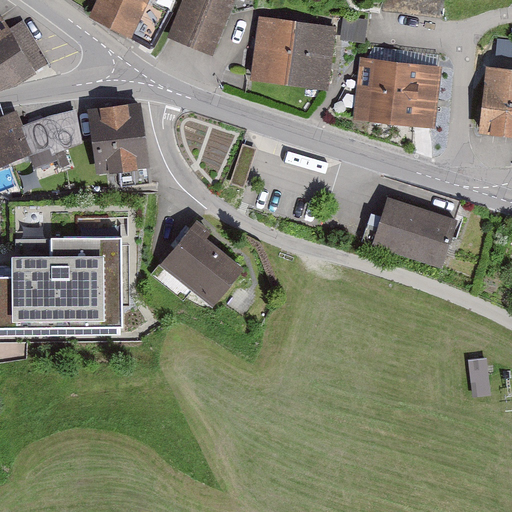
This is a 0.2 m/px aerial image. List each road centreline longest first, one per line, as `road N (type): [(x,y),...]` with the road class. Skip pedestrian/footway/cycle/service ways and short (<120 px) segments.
road 1 (residential): [(511,320),(228,214),(197,193),(163,146),(162,89)]
road 2 (tertiary): [(162,89),(463,187)]
road 3 (residential): [(463,31),(463,187)]
road 4 (tertiary): [(130,73),(0,100)]
